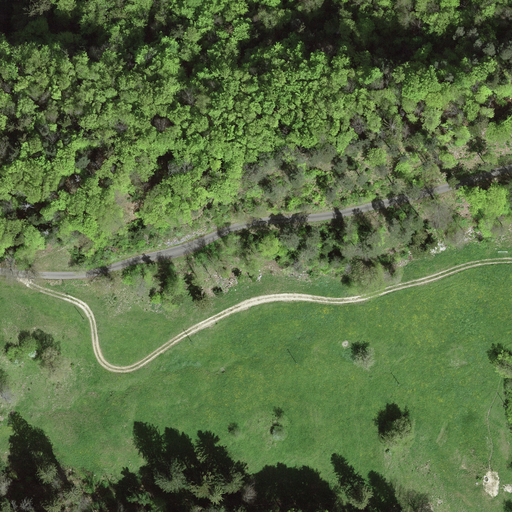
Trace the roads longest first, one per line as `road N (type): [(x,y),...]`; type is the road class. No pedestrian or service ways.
road 1 (track): [(0,274),(84,307),(99,353),(125,368),(255,301),(359,298),(469,264),(511,260)]
road 2 (unclassified): [(511,167),(334,215),(255,221),(103,269),(0,272)]
